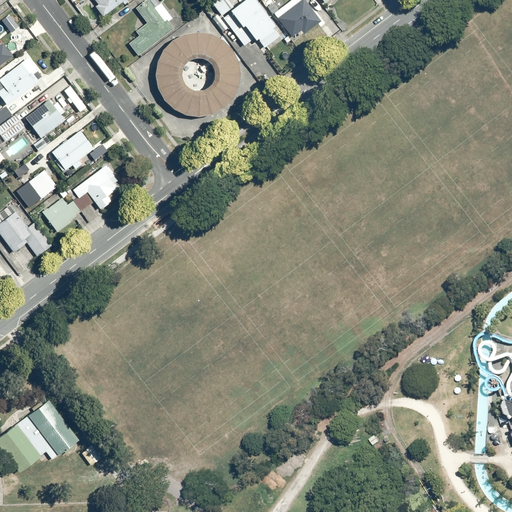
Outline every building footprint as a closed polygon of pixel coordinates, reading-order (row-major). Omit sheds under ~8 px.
[(95,0),(99,4),(96,6),(102,15),(122,0),(95,0)] [(138,56),(173,29),(166,19),(164,21),(149,0),(137,9),(147,23),(136,31),(139,35),(128,43),(138,56)] [(276,25),(257,0),(242,0),(232,8),(226,0),(216,0),(211,4),(243,46),(255,38),(263,48),(280,35),(274,27),(276,25)] [(279,11),(270,0),(262,0),(261,1),(273,16),(279,11)] [(323,22),(307,0),(303,0),(278,18),(291,36),(300,30),(304,35),(323,22)] [(161,100),(170,109),(183,115),(197,116),(209,114),(221,107),(231,97),(235,86),(236,72),(235,60),(229,48),(218,39),(207,34),(194,33),(181,35),(170,40),(161,50),(155,61),(152,74),(154,88),(161,100)] [(0,65),(13,56),(3,42),(0,44),(0,65)] [(37,70),(28,57),(0,78),(0,81),(4,87),(0,89),(0,96),(7,105),(38,80),(33,73),(37,70)] [(50,99),(26,118),(41,137),(65,119),(50,99)] [(7,105),(0,109),(0,124),(14,115),(7,105)] [(0,144),(5,141),(5,142),(26,128),(16,114),(7,120),(0,125),(0,144)] [(94,148),(80,130),(52,151),(65,169),(72,164),(75,169),(82,164),(78,159),(94,148)] [(117,179),(106,164),(72,189),(78,198),(87,191),(99,209),(110,201),(106,196),(117,188),(113,182),(117,179)] [(38,190),(24,172),(12,181),(26,199),(38,190)] [(67,205),(62,197),(42,212),(57,231),(70,221),(69,220),(81,211),(73,201),(67,205)] [(28,227),(10,203),(0,210),(0,233),(14,252),(27,242),(37,256),(51,245),(34,222),(28,227)] [(71,439),(43,398),(20,414),(48,455),(71,439)] [(43,448),(20,414),(0,427),(0,459),(8,472),(43,448)] [(101,457),(90,443),(78,453),(90,466),(101,457)]
